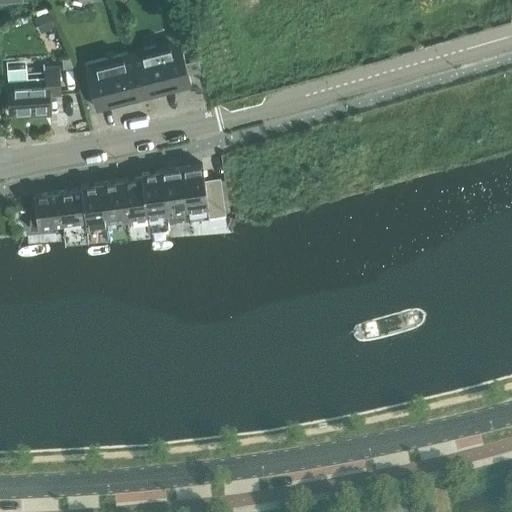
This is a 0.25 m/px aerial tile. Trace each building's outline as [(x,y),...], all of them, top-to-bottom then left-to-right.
[(56,24),(49,10),(37,16),(43,30),(56,24)] [(178,38),(133,50),(144,94),(190,83),(187,72),(201,68),(198,57),(184,61),(178,38)] [(133,50),(84,63),(95,107),(144,94),(133,50)] [(9,67),(9,79),(12,112),(51,110),(50,93),(61,92),(59,64),(46,65),(47,76),(27,77),(27,66),(9,67)] [(204,163),(183,165),(189,207),(209,205),(210,215),(228,213),(227,209),(222,175),(206,177),(204,163)] [(183,165),(164,168),(170,213),(175,212),(174,209),(189,207),(183,165)] [(141,171),(142,174),(148,213),(165,211),(165,214),(170,213),(164,168),(141,171)] [(142,174),(124,177),(130,219),(134,218),(134,215),(148,213),(142,174)] [(124,177),(103,179),(108,219),(125,216),(125,219),(130,219),(124,177)] [(80,183),(81,186),(82,186),(88,221),(88,225),(94,224),(94,221),(108,219),(103,179),(80,183)] [(81,186),(59,189),(63,220),(81,217),(82,222),(88,221),(82,186),(81,186)] [(63,220),(59,189),(34,193),(36,211),(31,210),(30,230),(48,231),(48,222),(63,220)]
